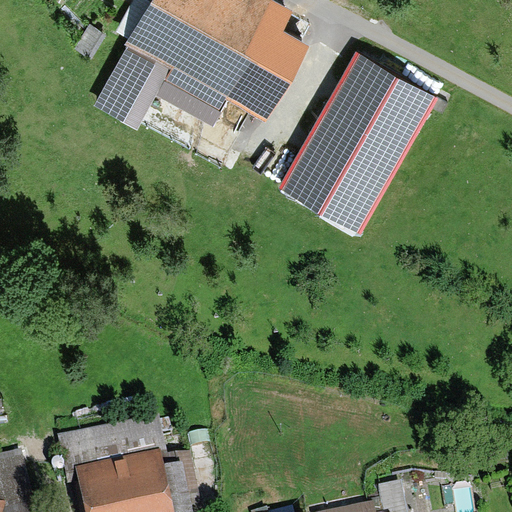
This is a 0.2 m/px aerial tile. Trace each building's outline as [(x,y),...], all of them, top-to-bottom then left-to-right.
[(127,0),(109,34),(247,107),(297,14),(271,0),(127,0)] [(432,91),(353,46),(277,181),(356,225),(432,91)] [(65,433),(80,511),(165,511),(147,417),(65,433)] [(0,511),(32,511),(20,450),(0,454),(0,511)] [(321,511),(386,511),(384,499),(321,511)]
